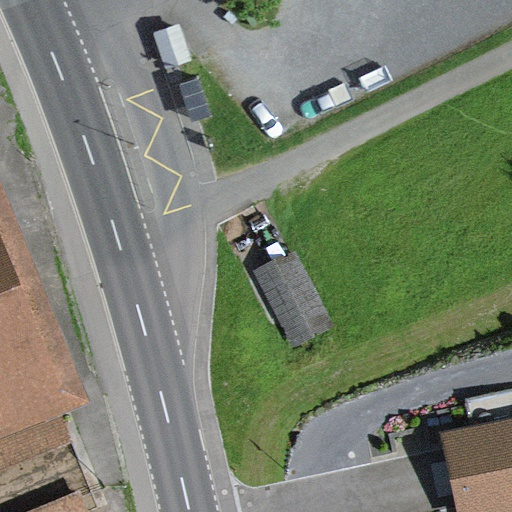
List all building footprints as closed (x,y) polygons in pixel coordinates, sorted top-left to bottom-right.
[(0,449),(65,424),(92,413),(0,186),(0,449)] [(295,254),(253,275),(293,353),(334,333),(295,254)] [(0,479),(75,450),(65,424),(0,449),(0,479)] [(511,432),(458,443),(470,511),(501,511),(511,510),(511,432)] [(87,511),(82,498),(44,511),(87,511)]
